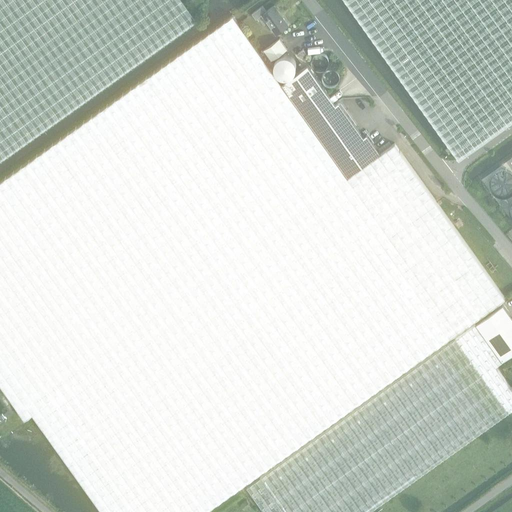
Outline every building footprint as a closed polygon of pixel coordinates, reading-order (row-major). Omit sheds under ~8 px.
[(0,0),(0,160),(196,21),(181,0),(0,0)] [(511,0),(346,0),(459,158),(511,119),(511,0)] [(262,6),(251,14),(256,19),(262,15),(276,34),(288,25),(274,5),(266,11),(262,6)] [(232,15),(0,180),(0,383),(25,419),(33,413),(35,416),(103,511),(204,511),(505,298),(436,201),(395,143),(380,153),(348,175),(282,83),(232,15)] [(279,37),(262,49),(270,60),(287,48),(279,37)] [(307,64),(282,83),(348,175),(380,153),(367,134),(364,136),(339,101),(336,103),(330,95),(307,64)] [(511,176),(510,175),(507,173),(503,172),(501,171),(498,172),(495,172),(492,174),(490,175),(488,178),(486,180),(485,183),(485,186),(485,189),(486,192),(487,195),(489,198),(492,200),(494,201),(498,202),(500,203),(503,202),(507,201),(509,200),(511,198),(511,197),(511,176)] [(511,316),(503,304),(475,324),(501,360),(511,353),(511,316)] [(475,324),(247,486),(265,511),(366,511),(511,408),(511,389),(496,366),(502,362),(501,360),(475,324)] [(246,500),(240,504),(244,509),(250,505),(246,500)]
